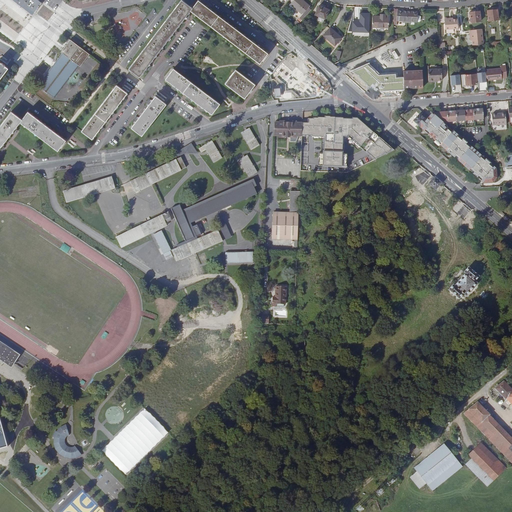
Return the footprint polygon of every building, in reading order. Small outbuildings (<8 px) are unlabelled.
[(15,0),(34,14),(42,3),(39,1),(39,0),(15,0)] [(263,48),(259,45),(258,46),(256,44),(247,37),(248,36),(245,34),(244,36),(241,34),(226,22),(228,21),(225,19),(224,20),(222,19),(209,9),(210,8),(208,6),(207,7),(204,5),(198,0),(192,8),(181,0),(128,70),(138,78),(146,69),(147,70),(149,67),(148,66),(159,52),(160,53),(162,50),(161,49),(172,34),(173,35),(175,33),(174,31),(185,17),(186,18),(188,15),(187,14),(190,11),(259,64),(269,52),(263,48)] [(308,8),(309,7),(301,0),(294,0),(290,5),(302,15),(303,14),(306,16),(310,10),(308,8)] [(329,9),(319,6),(315,15),(319,16),(318,19),(319,21),(322,22),(323,22),(329,9)] [(489,21),(500,20),(499,13),(498,13),(497,9),(487,11),(489,21)] [(480,11),(470,12),(471,23),(481,21),(480,11)] [(408,12),(398,12),(398,22),(404,22),(404,23),(407,24),(408,12)] [(418,13),(408,12),(407,24),(412,24),(412,23),(417,23),(418,13)] [(359,20),(353,20),(352,32),(368,33),(369,13),(360,13),(359,20)] [(385,21),(386,17),(386,14),(380,14),(380,17),(373,16),(373,28),(389,28),(389,21),(385,21)] [(453,18),(444,19),(445,30),(459,28),(458,19),(453,20),(453,18)] [(330,28),(323,35),(335,46),(341,38),(330,28)] [(483,30),(470,31),(470,36),(473,36),(474,41),(483,40),(483,30)] [(78,65),(88,53),(68,38),(59,50),(61,52),(37,84),(53,96),(77,64),(78,65)] [(290,54),(270,76),(274,100),(329,94),(326,82),(290,54)] [(368,64),(352,71),(367,85),(370,88),(373,84),(382,93),(405,89),(405,86),(404,84),(404,79),(404,77),(395,78),(395,74),(379,75),(368,64)] [(219,104),(173,69),(165,79),(174,86),(173,87),(176,89),(177,88),(188,97),(187,98),(190,100),(191,99),(203,108),(202,109),(205,111),(206,110),(212,114),(219,104)] [(428,71),(429,82),(437,81),(442,80),(441,69),(428,71)] [(501,69),(485,70),(487,81),(502,80),(501,69)] [(248,79),(235,70),(225,84),(244,99),(255,85),(248,79)] [(423,70),(403,72),(404,77),(404,79),(404,84),(405,86),(405,89),(423,88),(423,70)] [(466,85),(477,84),(476,78),(475,78),(475,75),(465,76),(465,75),(461,75),(462,87),(466,86),(466,85)] [(367,85),(363,90),(372,98),(377,98),(382,93),(373,84),(370,88),(367,85)] [(127,94),(116,86),(81,132),(92,140),(98,131),(100,132),(102,129),(100,128),(109,117),(111,118),(112,115),(111,114),(120,102),(121,104),(123,101),(122,100),(127,94)] [(142,136),(166,105),(155,97),(151,102),(149,101),(147,104),(149,105),(137,120),(136,119),(134,122),(135,123),(132,128),(142,136)] [(448,122),(484,120),(483,109),(432,112),(427,121),(420,114),(414,122),(421,128),(421,127),(484,183),(493,182),(497,177),(496,168),(445,124),(448,122)] [(20,122),(22,120),(11,112),(0,126),(0,148),(2,149),(4,147),(2,146),(7,139),(14,131),(15,132),(17,129),(16,128),(20,122)] [(22,120),(20,122),(58,150),(66,140),(57,133),(58,132),(55,130),(54,131),(39,120),(40,119),(38,117),(37,118),(28,112),(22,120)] [(492,115),(493,125),(507,123),(506,112),(496,113),(496,114),(492,115)] [(308,124),(302,123),(302,134),(313,134),(313,136),(324,137),(322,165),(342,166),(344,135),(348,136),(375,159),(395,150),(357,117),(325,116),(325,117),(318,117),(318,118),(313,118),(313,119),(308,119),(308,124)] [(274,122),(274,136),(279,136),(285,136),(285,138),(288,138),(288,136),(301,137),(302,134),(302,123),(297,123),(288,123),(286,122),(279,122),(274,122)] [(241,133),(252,150),(260,145),(249,128),(241,133)] [(206,149),(214,163),(223,158),(212,140),(199,148),(201,152),(206,149)] [(193,143),(175,151),(178,158),(195,150),(193,143)] [(247,155),(239,160),(248,178),(257,172),(247,155)] [(176,159),(130,181),(136,193),(181,171),(181,170),(186,168),(181,158),(176,160),(176,159)] [(112,177),(63,191),(67,202),(115,188),(112,177)] [(436,189),(440,183),(435,178),(430,184),(436,189)] [(189,224),(257,194),(252,183),(228,193),(227,191),(221,193),(222,196),(185,212),(188,219),(187,219),(184,213),(176,216),(186,238),(194,235),(189,224)] [(273,212),(273,239),(295,239),(297,239),(299,191),(290,190),(290,213),(273,212)] [(116,237),(121,248),(167,226),(166,223),(172,220),(168,212),(116,237)] [(219,223),(224,240),(231,238),(225,221),(219,223)] [(174,257),(162,230),(154,234),(166,261),(174,257)] [(195,253),(223,241),(218,230),(172,250),(176,262),(195,253)] [(60,249),(67,253),(70,247),(63,243),(60,249)] [(227,253),(226,263),(253,264),(253,255),(227,253)] [(197,259),(192,262),(195,268),(200,265),(197,259)] [(479,276),(469,267),(464,272),(466,273),(455,287),(453,285),(449,290),(460,299),(463,295),(466,297),(478,283),(475,281),(479,276)] [(273,296),(272,303),(277,303),(286,304),(286,286),(276,285),(276,296),(273,296)] [(269,315),(261,315),(260,323),(269,323),(269,315)] [(347,329),(336,339),(341,344),(352,334),(347,329)] [(310,350),(311,336),(293,336),(293,349),(310,350)] [(341,344),(336,339),(335,338),(326,347),(327,348),(332,353),(332,354),(342,345),(341,344)] [(0,356),(21,371),(29,359),(0,340),(0,356)] [(332,353),(327,348),(316,359),(321,363),(332,353)] [(277,357),(277,365),(293,365),(293,358),(277,357)] [(511,390),(503,381),(495,388),(506,400),(507,399),(511,403),(511,390)] [(478,402),(469,409),(482,423),(489,416),(490,415),(478,402)] [(125,475),(169,432),(146,408),(102,450),(125,475)] [(464,413),(479,429),(483,424),(482,423),(469,409),(464,413)] [(111,414),(105,415),(101,419),(100,424),(103,429),(108,432),(113,431),(118,428),(119,422),(116,417),(111,414)] [(482,423),(483,424),(494,435),(494,434),(498,438),(505,431),(489,416),(482,423)] [(479,429),(489,439),(511,463),(511,462),(511,452),(508,448),(511,443),(511,438),(505,431),(498,438),(494,434),(494,435),(483,424),(479,429)] [(65,435),(68,433),(65,425),(61,427),(56,432),(55,431),(52,437),(54,438),(54,443),(55,449),(59,454),(64,457),(70,458),(76,457),(81,455),(75,448),(73,449),(70,449),(67,449),(65,447),(63,445),(62,442),(62,439),(63,437),(65,435)] [(69,435),(68,433),(65,435),(63,437),(62,439),(62,442),(63,445),(65,447),(67,449),(70,449),(73,449),(75,448),(73,446),(71,447),(68,446),(66,445),(65,443),(65,440),(67,437),(68,436),(69,435)] [(505,468),(481,443),(469,455),(472,458),(466,464),(487,486),(505,468)] [(432,491),(461,467),(443,445),(414,468),(417,472),(410,478),(419,489),(426,483),(432,491)]
